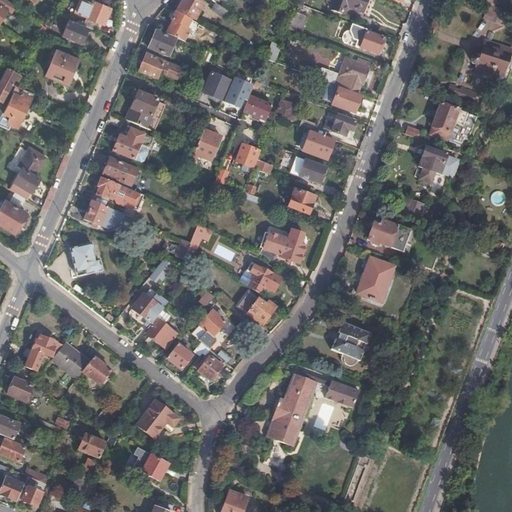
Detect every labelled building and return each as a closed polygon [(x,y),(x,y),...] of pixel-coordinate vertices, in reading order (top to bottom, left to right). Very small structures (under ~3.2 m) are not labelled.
[(0,0),(0,22),(7,11),(6,10),(10,3),(5,0),(0,0)] [(81,25),(94,31),(98,23),(101,25),(109,9),(91,1),(90,3),(82,0),(79,0),(73,12),(85,17),(81,25)] [(202,3),(195,0),(184,0),(183,2),(181,1),(176,10),(194,19),(202,3)] [(369,4),(370,0),(333,0),(330,10),(345,15),(347,8),(367,15),(370,5),(369,4)] [(222,17),(226,10),(215,2),(210,9),(222,17)] [(6,10),(7,11),(12,13),(16,7),(10,3),(6,10)] [(283,28),(299,34),(309,8),(302,5),(301,7),(294,15),(293,16),(283,28)] [(172,20),(165,34),(184,42),(190,31),(186,28),(188,24),(191,19),(176,11),(171,19),(172,20)] [(198,23),(191,19),(188,24),(195,28),(198,23)] [(87,30),(68,21),(62,35),(81,43),(87,30)] [(39,33),(42,35),(47,26),(43,24),(39,33)] [(354,46),(359,48),(378,55),(384,39),(366,32),(367,30),(350,24),(348,30),(347,30),(345,31),(342,33),(341,37),(341,39),(342,42),(350,45),(351,42),(355,44),(354,46)] [(174,40),(155,32),(148,49),(167,56),(174,40)] [(500,79),(511,51),(485,41),(480,55),(476,53),(474,56),(472,56),(470,57),(469,58),(469,61),(470,62),(471,63),(472,64),(476,65),(474,69),(500,79)] [(266,53),(264,59),(273,63),(278,49),(274,47),(275,44),(271,42),(266,53)] [(201,60),(211,65),(215,56),(205,51),(201,60)] [(77,61),(58,52),(47,76),(67,84),(77,61)] [(175,79),(179,68),(164,61),(164,62),(146,55),(138,72),(156,79),(159,73),(175,79)] [(338,87),(357,94),(360,85),(362,86),(368,68),(367,67),(369,64),(358,60),(357,64),(345,59),(340,75),(322,68),(317,71),(314,78),(328,83),(338,87)] [(14,80),(18,83),(21,76),(20,76),(7,67),(0,79),(0,102),(1,104),(14,80)] [(202,94),(221,102),(229,82),(219,77),(215,87),(206,83),(202,94)] [(241,81),(234,78),(224,102),(238,108),(242,101),(244,102),(249,90),(239,85),(241,81)] [(270,78),(267,85),(277,88),(280,81),(270,78)] [(332,104),(331,106),(354,114),(360,97),(337,89),(338,87),(328,83),(321,100),(332,104)] [(0,126),(12,132),(28,93),(15,87),(5,106),(0,116),(0,126)] [(460,89),(457,97),(472,103),(475,94),(460,89)] [(137,93),(129,109),(158,121),(165,105),(137,93)] [(248,97),(242,112),(252,116),(251,119),(259,122),(260,119),(265,121),(271,105),(248,97)] [(295,106),(281,101),(277,112),(282,114),(281,117),(292,121),(295,114),(292,112),(295,106)] [(466,114),(439,104),(431,127),(432,128),(429,135),(445,141),(448,134),(457,137),(467,141),(476,118),(466,114)] [(158,121),(129,109),(124,121),(152,133),(158,121)] [(355,123),(337,116),(333,125),(328,123),(325,130),(344,137),(346,131),(351,133),(355,123)] [(300,118),(297,126),(310,131),(313,132),(316,124),(300,118)] [(408,128),(406,135),(417,139),(419,133),(408,128)] [(129,129),(126,136),(148,145),(151,138),(129,129)] [(207,132),(203,130),(199,139),(194,150),(193,152),(211,160),(220,137),(213,134),(214,132),(209,130),(207,132)] [(326,160),(333,140),(313,132),(310,131),(302,151),(326,160)] [(148,145),(126,136),(125,139),(118,136),(112,151),(140,164),(148,145)] [(235,163),(253,169),(256,161),(259,154),(256,153),(257,151),(241,145),(235,163)] [(25,199),(25,200),(38,178),(34,175),(45,156),(27,146),(16,165),(21,168),(13,181),(8,179),(4,186),(10,190),(25,199)] [(446,155),(425,147),(418,166),(423,168),(419,179),(429,183),(433,172),(438,174),(439,173),(450,177),(456,160),(445,156),(446,155)] [(129,168),(108,160),(102,175),(122,183),(129,168)] [(253,169),(261,172),(264,163),(256,161),(253,169)] [(298,177),(319,185),(325,169),(304,161),(298,177)] [(219,169),(214,182),(222,185),(227,172),(219,169)] [(325,169),(319,185),(328,188),(334,172),(325,169)] [(119,186),(100,178),(96,188),(98,188),(95,196),(103,200),(104,198),(108,199),(111,199),(113,194),(115,195),(119,186)] [(257,190),(248,186),(246,192),(254,195),(257,190)] [(19,210),(25,200),(25,199),(10,190),(4,200),(19,210)] [(258,202),(259,198),(244,193),(238,190),(237,194),(258,202)] [(294,190),(288,207),(307,214),(314,197),(294,190)] [(409,199),(404,214),(417,218),(422,205),(409,199)] [(25,213),(19,210),(4,200),(0,206),(0,225),(12,233),(25,213)] [(123,216),(91,202),(82,220),(99,227),(100,226),(108,229),(114,228),(121,223),(124,216),(123,216)] [(123,216),(124,216),(138,222),(141,215),(133,212),(127,209),(123,216)] [(380,245),(406,254),(410,242),(397,237),(400,227),(382,221),(381,224),(374,221),(367,240),(371,242),(372,244),(376,246),(380,245)] [(189,244),(188,245),(193,249),(198,236),(205,238),(208,230),(197,224),(189,244)] [(280,255),(279,257),(299,264),(305,246),(303,245),(305,239),(303,234),(293,231),(289,233),(287,239),(286,239),(265,233),(263,236),(261,237),(259,241),(260,243),(259,247),(261,248),(273,254),(274,253),(280,255)] [(218,243),(213,253),(231,263),(236,253),(218,243)] [(90,244),(68,249),(76,278),(101,272),(98,261),(94,261),(90,244)] [(188,245),(183,258),(190,261),(195,250),(193,249),(188,245)] [(257,256),(271,264),(275,256),(273,254),(261,248),(257,256)] [(369,259),(357,293),(380,302),(393,267),(369,259)] [(161,261),(149,277),(155,282),(158,278),(161,281),(172,267),(162,260),(161,261)] [(241,282),(248,287),(260,296),(265,287),(274,292),(281,279),(259,267),(258,268),(251,264),(247,272),(244,273),(241,280),(241,282)] [(208,306),(213,296),(204,292),(199,302),(208,306)] [(221,293),(215,299),(227,310),(233,303),(221,293)] [(131,309),(151,325),(162,310),(142,295),(131,309)] [(247,304),(243,310),(262,324),(274,308),(266,302),(264,305),(256,300),(251,307),(247,304)] [(203,330),(196,339),(200,343),(206,347),(208,349),(214,341),(214,338),(212,336),(223,321),(210,310),(198,326),(203,330)] [(164,312),(157,320),(147,333),(165,348),(176,334),(165,326),(167,324),(172,318),(164,312)] [(342,322),(330,350),(358,362),(370,335),(342,322)] [(167,324),(165,326),(176,334),(178,332),(167,324)] [(52,358),(62,345),(39,335),(37,341),(35,340),(24,366),(36,371),(43,354),(52,358)] [(80,373),(89,361),(64,342),(62,345),(52,358),(51,359),(76,378),(80,373)] [(193,352),(199,356),(201,353),(206,347),(200,343),(193,352)] [(177,344),(166,358),(181,369),(192,355),(177,344)] [(219,364),(222,360),(208,349),(206,347),(201,353),(205,357),(199,365),(201,366),(196,371),(208,381),(220,365),(219,364)] [(111,370),(93,356),(89,361),(80,373),(98,387),(111,370)] [(298,377),(292,375),(283,400),(278,397),(268,424),(269,424),(264,437),(271,440),(272,437),(290,444),(296,430),(298,431),(302,422),(299,421),(311,390),(314,383),(316,384),(316,385),(328,388),(325,395),(324,399),(351,409),(358,392),(330,382),(329,384),(299,372),(298,377)] [(31,386),(13,379),(7,394),(25,401),(31,386)] [(316,384),(314,383),(311,390),(315,391),(314,394),(325,395),(328,388),(316,385),(316,384)] [(178,419),(155,401),(136,425),(153,438),(165,422),(171,427),(178,419)] [(21,417),(1,408),(0,411),(0,435),(12,440),(21,417)] [(118,420),(109,413),(100,424),(109,431),(118,420)] [(68,424),(57,419),(54,424),(65,429),(68,424)] [(99,459),(105,444),(84,435),(78,450),(99,459)] [(3,440),(0,447),(0,454),(17,462),(23,448),(3,440)] [(168,465),(153,456),(144,473),(159,481),(168,465)] [(26,468),(23,475),(27,476),(33,479),(36,472),(26,468)] [(82,478),(89,482),(92,474),(85,471),(82,478)] [(48,477),(36,472),(33,479),(45,484),(48,477)] [(27,476),(23,475),(20,481),(6,475),(0,488),(0,495),(14,501),(21,484),(23,486),(27,476)] [(27,476),(23,486),(17,499),(35,507),(42,491),(40,490),(39,492),(30,488),(33,479),(27,476)] [(73,486),(78,489),(85,492),(89,482),(82,478),(77,476),(73,486)] [(78,489),(74,496),(75,497),(82,500),(83,497),(85,492),(78,489)] [(230,489),(225,501),(228,502),(226,507),(223,506),(221,511),(241,511),(246,499),(239,497),(240,493),(230,489)] [(244,511),(250,497),(240,493),(239,497),(246,499),(241,511),(244,511)] [(82,500),(75,497),(71,508),(77,510),(78,508),(82,500)]
